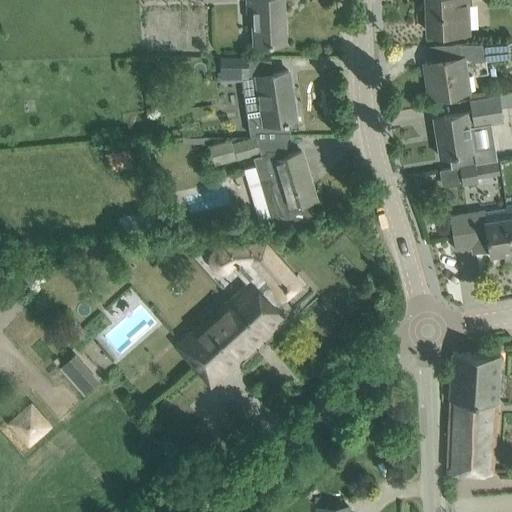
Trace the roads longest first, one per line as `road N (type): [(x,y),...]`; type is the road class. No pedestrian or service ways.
road 1 (tertiary): [(426,330),(374,147),(360,0)]
road 2 (tertiary): [(212,511),(372,367),(426,330)]
road 3 (tertiary): [(435,511),(426,330)]
